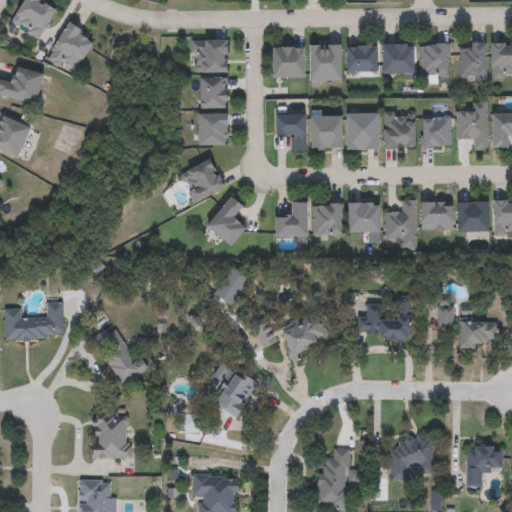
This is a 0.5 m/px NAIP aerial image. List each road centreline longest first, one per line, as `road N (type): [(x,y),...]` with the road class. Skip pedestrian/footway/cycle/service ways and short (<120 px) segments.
road 1 (residential): [(89,0),(153,22),(511,15)]
road 2 (residential): [(278,511),(283,452),(324,402),(415,388),(511,391)]
road 3 (residential): [(511,176),(258,172)]
road 4 (residential): [(258,172),(254,20)]
road 5 (residential): [(43,511),(41,427),(22,405),(0,401)]
